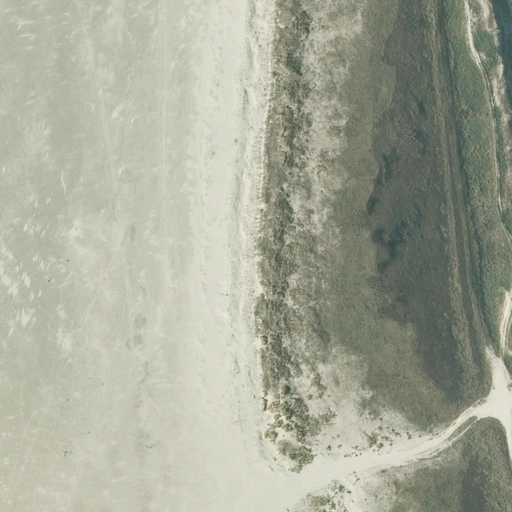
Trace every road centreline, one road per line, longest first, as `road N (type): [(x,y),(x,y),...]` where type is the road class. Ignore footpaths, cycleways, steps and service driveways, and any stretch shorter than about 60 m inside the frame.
road 1 (track): [(497,401),(457,179),(439,0)]
road 2 (track): [(511,240),(501,208),(490,90),(472,55),(467,0)]
